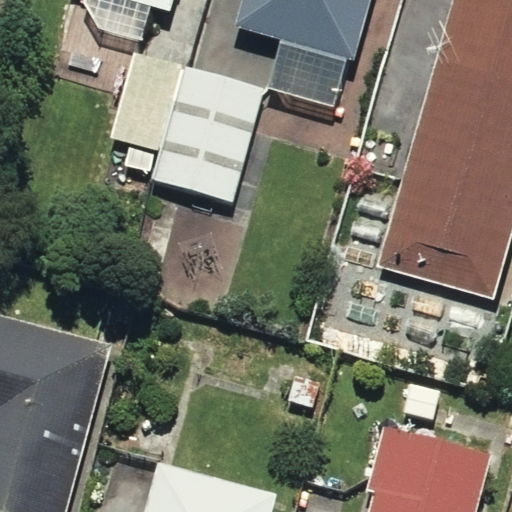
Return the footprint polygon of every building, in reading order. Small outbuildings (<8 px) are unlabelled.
[(111,0),(194,24),(200,0),(111,0)] [(401,0),(265,0),(247,70),(375,103),(401,0)] [(511,0),(471,0),(393,277),(511,310),(511,0)] [(243,221),(278,103),(151,66),(123,160),(171,174),(164,198),(243,221)] [(75,511),(119,352),(0,319),(0,511),(75,511)] [(503,511),(511,481),(511,468),(402,439),(382,511),(503,511)] [(297,511),(298,509),(171,475),(161,511),(297,511)]
